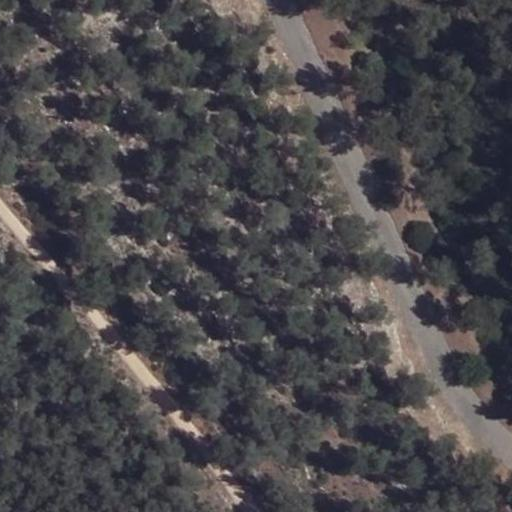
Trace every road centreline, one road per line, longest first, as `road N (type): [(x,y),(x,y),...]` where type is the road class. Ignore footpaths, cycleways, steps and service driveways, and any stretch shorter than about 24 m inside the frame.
road 1 (unclassified): [(511,452),(437,359),(300,48),(271,0)]
road 2 (track): [(0,204),(250,511)]
